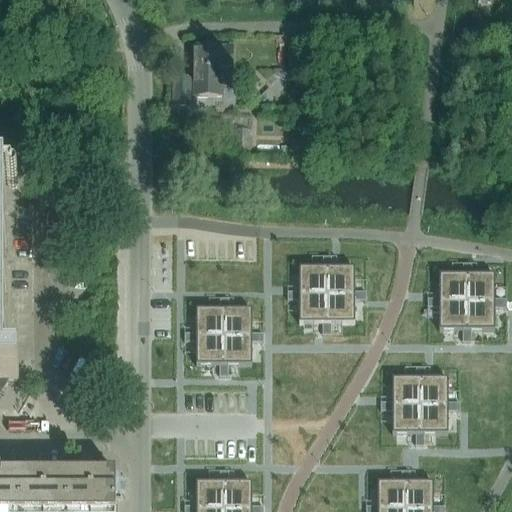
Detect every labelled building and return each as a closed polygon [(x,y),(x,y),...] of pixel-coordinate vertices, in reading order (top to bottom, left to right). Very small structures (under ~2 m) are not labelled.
[(221,72),(231,73),(232,50),(193,50),(193,80),(173,80),(173,110),(193,110),(193,99),(221,100),(221,72)] [(251,154),(251,132),(231,132),(231,153),(251,154)] [(0,385),(2,382),(18,382),(18,368),(5,368),(5,178),(0,178),(0,385)] [(110,180),(102,180),(102,199),(114,199),(114,180),(114,179),(110,179),(110,180)] [(299,271),(299,299),(327,299),(327,271),(299,271)] [(327,271),(327,299),(355,299),(355,271),(327,271)] [(439,278),(439,306),(467,306),(467,278),(439,278)] [(467,278),(467,306),(495,306),(495,278),(467,278)] [(299,299),(299,327),(327,327),(327,299),(299,299)] [(327,299),(327,327),(355,327),(355,299),(327,299)] [(439,306),(439,334),(467,334),(467,306),(439,306)] [(467,306),(467,334),(495,334),(495,306),(467,306)] [(196,313),(196,341),(224,341),(224,313),(196,313)] [(224,313),(224,341),(252,341),(252,313),(224,313)] [(196,341),(196,369),(224,369),(224,341),(196,341)] [(224,341),(224,369),(252,369),(252,341),(224,341)] [(392,382),(392,410),(420,410),(420,382),(392,382)] [(420,382),(420,410),(448,410),(448,382),(420,382)] [(392,410),(392,438),(420,438),(420,410),(392,410)] [(420,410),(420,438),(448,438),(448,410),(420,410)] [(115,511),(115,476),(12,476),(0,475),(0,511),(115,511)] [(196,486),(195,511),(223,511),(224,486),(196,486)] [(224,486),(223,511),(251,511),(252,486),(224,486)] [(377,486),(377,511),(405,511),(405,486),(377,486)] [(405,486),(405,511),(433,511),(433,486),(405,486)]
